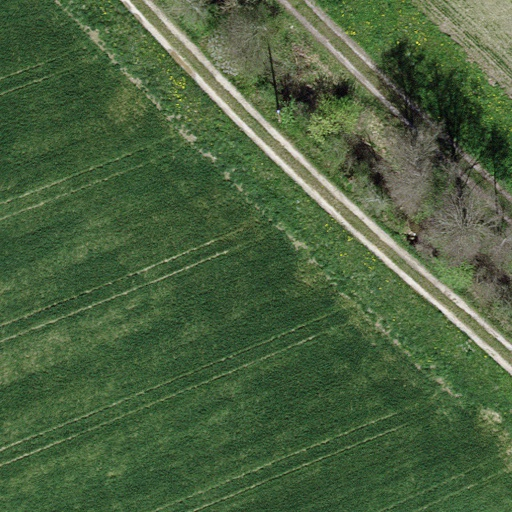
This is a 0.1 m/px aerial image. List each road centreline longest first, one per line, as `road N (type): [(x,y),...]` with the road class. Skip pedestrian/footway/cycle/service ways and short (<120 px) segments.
road 1 (track): [(511,377),(126,0)]
road 2 (track): [(511,201),(303,0)]
